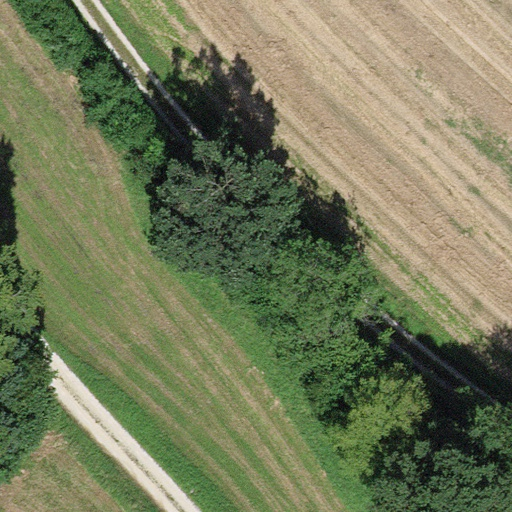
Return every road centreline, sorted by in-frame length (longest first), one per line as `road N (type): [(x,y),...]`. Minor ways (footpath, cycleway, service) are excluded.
road 1 (track): [(93,0),(294,258),(511,428)]
road 2 (track): [(180,511),(21,344),(0,308)]
